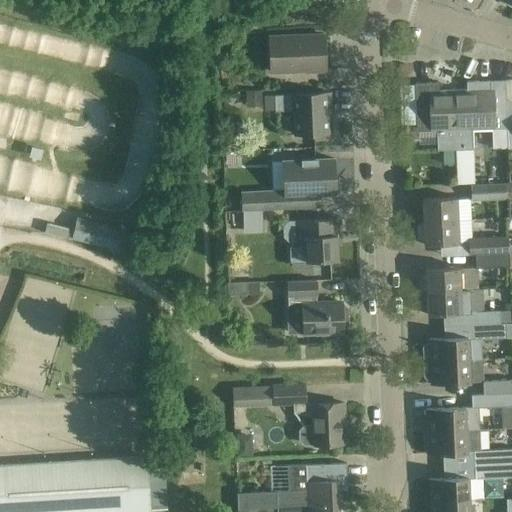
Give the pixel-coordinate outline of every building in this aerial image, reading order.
[(324,69),(323,34),(269,37),(270,71),(324,69)] [(466,89),(452,89),(454,149),(455,184),(473,183),(472,129),(491,128),(506,127),(505,99),(490,99),(489,80),(465,81),(466,89)] [(454,149),(452,89),(439,90),(438,82),(414,83),(416,131),(436,130),(436,150),(454,149)] [(246,107),(261,106),(260,92),(245,93),(246,107)] [(331,116),(330,92),(273,95),(274,111),(292,110),(294,134),(328,132),(328,117),(331,116)] [(242,211),(261,210),(261,209),(273,209),(297,208),(297,194),(334,193),(333,158),(282,160),(284,189),(241,191),(242,210),(242,211)] [(505,183),(470,185),(471,200),(505,199),(505,183)] [(423,222),(457,220),(456,197),(421,198),(423,222)] [(261,210),(242,211),(242,229),(254,228),(254,219),(262,219),(261,210)] [(72,238),(123,250),(129,251),(127,256),(139,259),(147,225),(135,223),(133,232),(128,231),(128,229),(77,216),(72,238)] [(307,266),(307,261),(337,259),(335,218),(294,220),(295,241),(289,242),(285,246),(286,263),(290,266),(307,266)] [(457,220),(423,222),(423,224),(419,224),(417,227),(417,237),(420,239),(423,239),(424,244),(458,243),(457,220)] [(507,237),(507,236),(468,238),(469,255),(474,254),(508,253),(508,252),(508,237),(507,237)] [(477,266),(477,268),(509,267),(508,253),(474,254),(475,266),(477,266)] [(478,289),(477,268),(477,266),(475,266),(425,268),(425,274),(422,274),(419,276),(420,288),(422,290),(426,290),(426,292),(478,289)] [(344,306),(340,306),(340,302),(316,303),(315,296),(316,296),(315,280),(287,281),(288,305),(302,305),(303,333),(341,331),(341,330),(345,330),(349,326),(348,309),(344,306)] [(228,295),(245,294),(259,294),(258,281),(245,281),(227,282),(228,295)] [(478,289),(426,292),(426,294),(422,294),(420,296),(421,307),(423,309),(427,309),(427,315),(466,313),(466,312),(482,311),(481,289),(478,289)] [(466,312),(466,313),(467,325),(505,323),(511,323),(510,310),(482,311),(466,312)] [(480,338),(506,337),(505,323),(467,325),(467,336),(428,338),(428,343),(425,344),(422,346),(423,358),(426,360),(429,360),(429,362),(481,359),(480,338)] [(278,339),(247,340),(247,347),(278,346),(278,339)] [(430,384),(469,382),(482,382),(483,394),(471,394),(471,395),(511,392),(511,379),(483,381),(481,359),(429,362),(429,364),(426,364),(423,366),(424,376),(426,379),(430,379),(430,384)] [(313,415),(313,424),(303,425),(298,430),(298,440),(303,444),(341,443),(340,420),(344,420),(343,402),(312,404),(306,401),(305,381),(271,383),(272,405),(293,404),(293,410),(307,415),(313,415)] [(511,392),(471,395),(471,406),(425,408),(426,432),(465,430),(465,429),(479,429),(478,407),(507,406),(508,428),(511,427),(511,392)] [(478,429),(465,430),(426,432),(427,454),(473,452),(474,465),(511,462),(511,448),(479,450),(478,429)] [(236,434),(237,456),(253,455),(251,433),(236,434)] [(0,464),(0,511),(148,511),(149,508),(165,507),(163,467),(146,468),(146,456),(0,464)] [(276,508),(339,505),(339,490),(347,489),(346,462),(305,464),(286,465),(287,490),(237,492),(238,509),(254,509),(274,508),(276,508)] [(511,462),(474,465),(474,478),(511,476),(511,462)] [(429,502),(468,500),(467,476),(428,478),(429,502)] [(468,511),(468,500),(429,502),(429,511),(468,511)]
